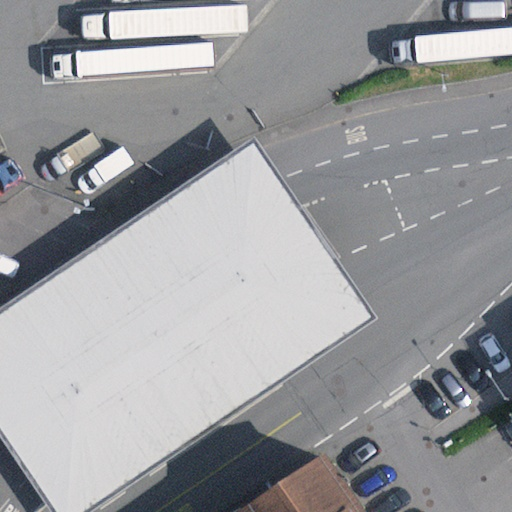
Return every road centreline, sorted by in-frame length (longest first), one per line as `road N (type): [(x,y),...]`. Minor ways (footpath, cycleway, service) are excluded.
road 1 (primary): [(511,132),(368,153),(283,185),(33,360),(0,407)]
road 2 (primary): [(146,511),(370,361)]
road 3 (primary): [(370,361),(511,240)]
road 4 (residential): [(468,511),(370,361)]
